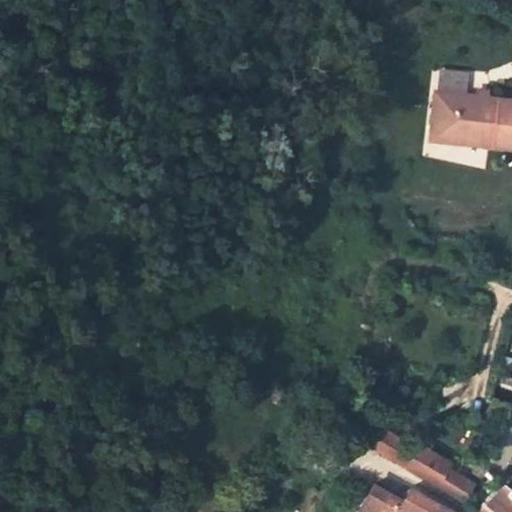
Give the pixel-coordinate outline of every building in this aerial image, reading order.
[(511,99),(435,94),(432,135),(475,138),(475,145),(511,147),(511,99)] [(432,135),(432,142),(475,145),(475,138),(432,135)] [(382,423),(379,446),(462,497),(473,480),(446,464),(450,458),(422,441),(415,451),(402,443),(405,437),(382,423)] [(511,511),(511,489),(501,479),(482,500),(478,511),(511,511)] [(446,511),(406,493),(399,507),(369,492),(360,511),(446,511)]
